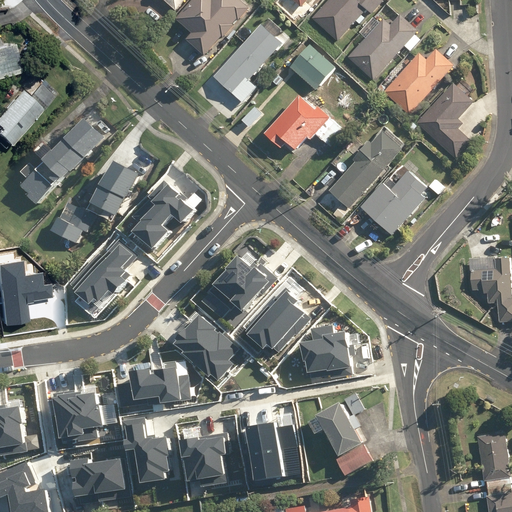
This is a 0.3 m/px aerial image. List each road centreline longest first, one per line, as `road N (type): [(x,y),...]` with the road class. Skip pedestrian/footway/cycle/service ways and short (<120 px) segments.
road 1 (residential): [(389,296),(502,161),(511,118),(503,0)]
road 2 (residential): [(253,191),(125,329),(100,342),(0,358)]
road 3 (residential): [(253,191),(46,0)]
road 4 (unknown): [(390,368),(171,405)]
road 5 (residential): [(424,327),(413,375),(435,511)]
road 6 (residential): [(389,296),(253,191)]
